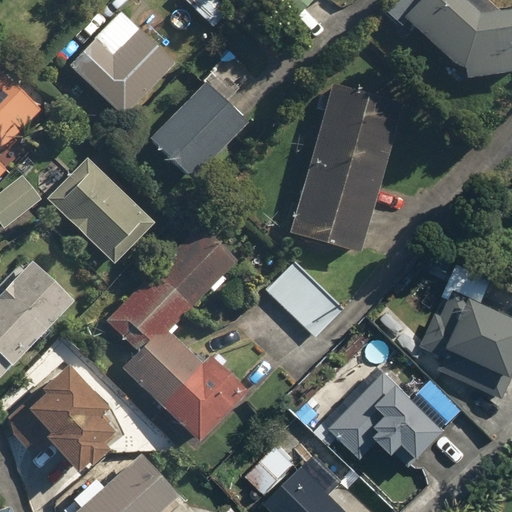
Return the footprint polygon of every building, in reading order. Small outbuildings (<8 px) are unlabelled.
[(307,0),(271,0),(292,18),(307,0)] [(450,0),(413,0),(393,22),(462,86),(511,81),(511,12),(468,17),(450,0)] [(122,17),(69,72),(119,120),(172,65),(122,17)] [(0,79),(0,152),(37,115),(0,79)] [(320,81),(279,236),(353,256),(394,101),(320,81)] [(198,85),(140,145),(183,187),(241,126),(198,85)] [(82,161),(41,204),(110,270),(151,227),(82,161)] [(140,356),(118,379),(190,448),(232,405),(164,340),(232,270),(194,234),(107,324),(140,356)] [(289,258),(260,290),(312,337),(341,305),(289,258)] [(28,266),(0,294),(0,364),(9,373),(72,308),(28,266)] [(511,316),(463,297),(434,373),(505,400),(511,382),(511,316)] [(387,371),(324,429),(353,461),(369,446),(384,462),(395,452),(410,468),(446,435),(387,371)] [(46,375),(0,413),(0,427),(27,460),(36,453),(61,484),(95,455),(90,449),(103,439),(86,419),(97,410),(68,374),(54,385),(46,375)] [(290,465),(270,446),(240,478),(260,497),(290,465)] [(124,459),(72,511),(166,511),(173,505),(124,459)] [(339,511),(302,476),(268,510),(269,511),(339,511)]
